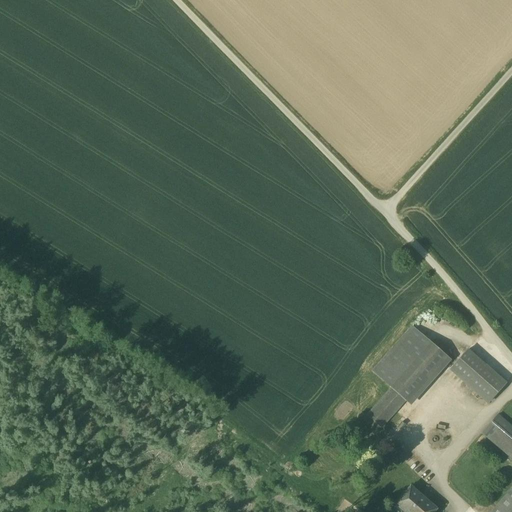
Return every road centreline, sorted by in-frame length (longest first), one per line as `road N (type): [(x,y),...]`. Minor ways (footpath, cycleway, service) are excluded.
road 1 (unclassified): [(386,211),(175,0)]
road 2 (unclassified): [(511,357),(386,211)]
road 3 (unclassified): [(386,211),(511,70)]
